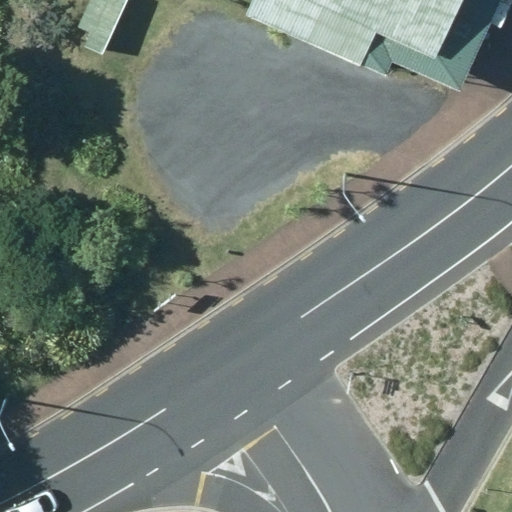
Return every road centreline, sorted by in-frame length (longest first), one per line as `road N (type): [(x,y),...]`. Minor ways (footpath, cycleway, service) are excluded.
road 1 (secondary): [(511,165),(225,371)]
road 2 (secondary): [(225,371),(0,503)]
road 3 (tertiary): [(329,511),(277,431),(225,371)]
road 4 (tertiary): [(511,387),(428,511)]
